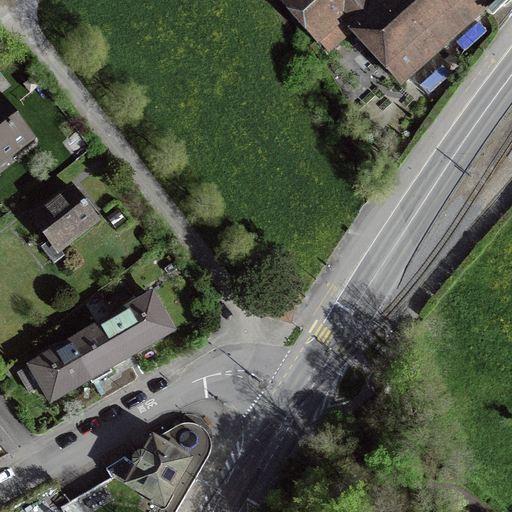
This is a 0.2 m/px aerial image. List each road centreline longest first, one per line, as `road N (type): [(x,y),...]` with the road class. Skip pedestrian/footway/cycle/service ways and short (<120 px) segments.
road 1 (primary): [(304,392),(511,74)]
road 2 (residential): [(42,469),(221,373),(252,373),(304,392)]
road 3 (primary): [(238,511),(304,392)]
